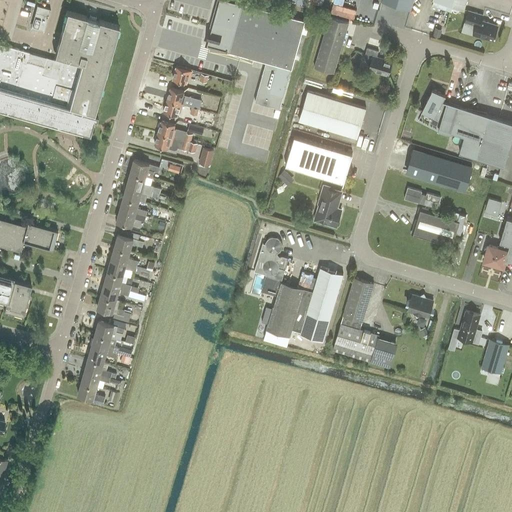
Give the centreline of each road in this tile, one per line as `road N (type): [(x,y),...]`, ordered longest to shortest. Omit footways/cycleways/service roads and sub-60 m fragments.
road 1 (unclassified): [(511,302),(375,262),(359,244),(419,42)]
road 2 (residential): [(60,351),(157,10)]
road 3 (residential): [(14,511),(60,351)]
